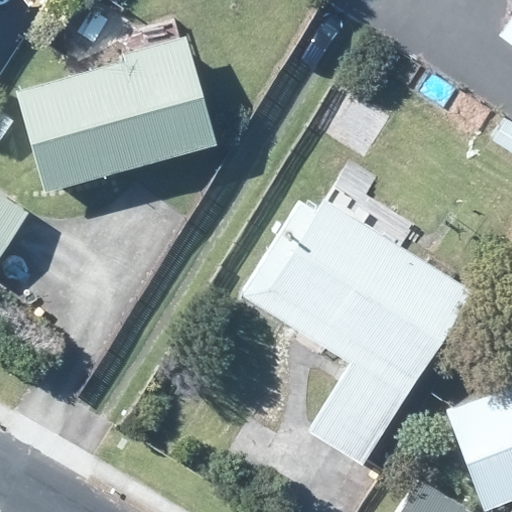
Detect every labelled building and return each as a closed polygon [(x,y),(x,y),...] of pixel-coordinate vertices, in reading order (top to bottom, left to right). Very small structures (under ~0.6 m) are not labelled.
[(50,190),(222,139),(190,34),(131,50),(133,58),(22,90),(50,190)] [(0,107),(0,139),(14,117),(0,107)] [(511,120),(506,116),(494,137),(511,148),(511,120)] [(0,256),(31,211),(0,190),(0,256)] [(369,463),(476,288),(328,196),(319,212),(301,202),(246,291),(355,358),(312,428),(369,463)] [(489,508),(511,499),(511,384),(450,408),(489,508)] [(475,511),(422,477),(399,511),(475,511)]
